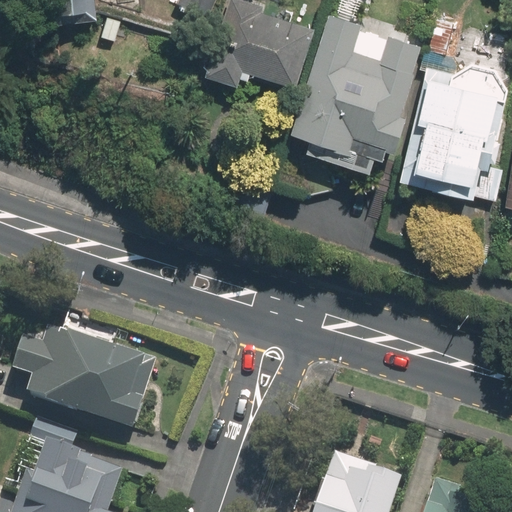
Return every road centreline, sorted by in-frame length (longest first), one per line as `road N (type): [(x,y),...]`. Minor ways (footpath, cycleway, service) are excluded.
road 1 (secondary): [(0,218),(269,305)]
road 2 (secondary): [(309,318),(511,380)]
road 3 (tertiary): [(309,318),(275,404),(237,455)]
road 4 (tertiary): [(237,455),(269,305)]
